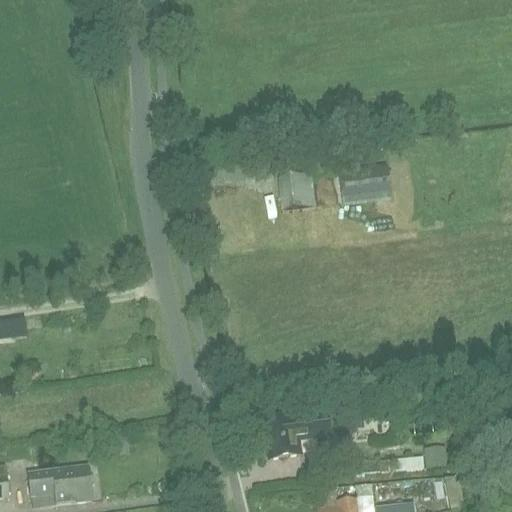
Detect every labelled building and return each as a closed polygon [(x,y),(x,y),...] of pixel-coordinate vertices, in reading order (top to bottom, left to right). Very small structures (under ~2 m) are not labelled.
[(337,175),(341,207),(389,200),(385,169),(337,175)] [(277,183),(281,215),(313,211),(310,179),(277,183)] [(340,211),(339,199),(325,200),(326,213),(340,211)] [(21,388),(39,378),(31,365),(13,376),(21,388)] [(298,445),(328,441),(325,417),(306,419),(306,421),(294,423),(294,420),(261,425),(267,463),(300,458),(298,445)] [(447,468),(445,450),(423,453),(425,470),(447,468)] [(325,465),(320,466),(300,468),(303,482),(356,474),(354,459),(342,461),(342,465),(325,467),(325,465)] [(54,508),(91,503),(86,471),(50,476),(27,479),(29,501),(53,498),(54,508)] [(445,487),(453,508),(465,503),(456,482),(445,487)] [(315,511),(356,511),(355,502),(334,504),(333,495),(321,496),(323,511),(315,511)]
